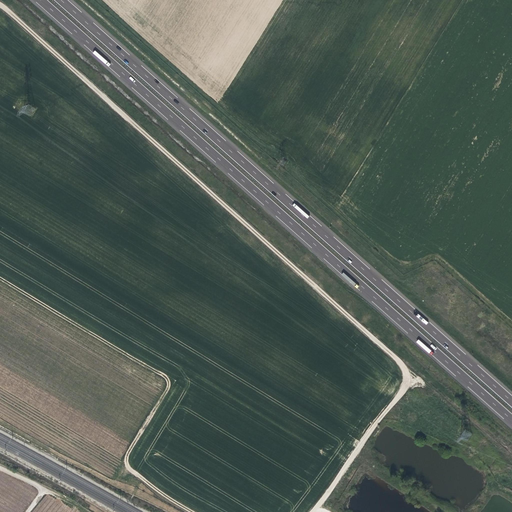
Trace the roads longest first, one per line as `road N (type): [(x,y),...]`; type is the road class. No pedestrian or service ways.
road 1 (track): [(0,5),(502,450)]
road 2 (motorway): [(41,0),(511,419)]
road 3 (motorway): [(511,401),(61,0)]
road 4 (track): [(0,277),(167,378),(127,449)]
road 5 (track): [(309,511),(413,376)]
road 6 (track): [(0,416),(109,476),(127,449)]
